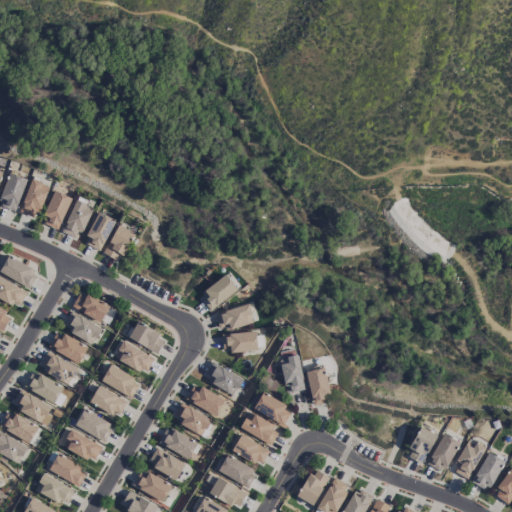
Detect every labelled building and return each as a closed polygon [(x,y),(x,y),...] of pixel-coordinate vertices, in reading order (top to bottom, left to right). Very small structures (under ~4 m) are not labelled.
[(27,179),(9,172),(0,194),(0,204),(14,210),(27,179)] [(19,211),(35,218),(48,185),(32,179),(19,211)] [(42,224),(59,229),(69,196),(52,190),(42,224)] [(62,233),(79,239),(91,205),(73,199),(62,233)] [(83,242),(98,251),(115,220),(99,212),(83,242)] [(102,252),(118,261),(134,233),(118,224),(102,252)] [(0,273),(30,287),(38,271),(6,256),(0,269),(0,273)] [(199,293),(208,308),(237,291),(228,276),(199,293)] [(27,290),(0,277),(0,298),(19,307),(27,290)] [(108,306),(80,290),(71,306),(99,322),(108,306)] [(218,329),(252,323),(249,305),(214,311),(218,329)] [(0,327),(4,329),(11,312),(0,307),(0,327)] [(62,328),(93,342),(101,325),(69,311),(62,328)] [(156,353),(165,337),(135,320),(126,336),(156,353)] [(222,349),(229,348),(230,353),(257,349),(255,331),(220,335),(222,349)] [(77,363),(87,346),(61,332),(52,349),(77,363)] [(147,372),(154,355),(121,342),(114,359),(147,372)] [(38,366),(72,386),(81,370),(47,350),(38,366)] [(287,393),(305,389),(297,353),(286,356),(287,362),(281,364),(287,393)] [(210,385),(235,394),(242,375),(210,363),(205,374),(213,377),(210,385)] [(139,381),(109,364),(100,380),(130,397),(139,381)] [(323,402),(322,396),(330,394),(324,367),(305,371),(312,405),(323,402)] [(63,386),(31,371),(23,388),(60,405),(64,396),(59,394),(63,386)] [(216,414),(224,398),(192,384),(185,400),(216,414)] [(89,401),(118,417),(127,400),(98,385),(89,401)] [(22,405),(19,411),(45,425),(50,415),(47,413),(51,406),(20,389),(13,401),(22,405)] [(291,407),(260,393),(253,409),(284,424),(291,407)] [(182,418),(179,424),(204,436),(212,418),(179,403),(174,414),(182,418)] [(74,424),(104,442),(113,426),(83,409),(74,424)] [(38,426),(14,413),(12,417),(5,414),(0,423),(0,426),(29,443),(38,426)] [(272,443),(278,426),(246,414),(240,430),(272,443)] [(405,455),(421,463),(437,435),(421,426),(405,455)] [(159,445),(189,458),(197,441),(167,428),(159,445)] [(62,446),(94,461),(102,444),(69,429),(62,446)] [(27,446),(0,431),(0,453),(18,463),(27,446)] [(446,471),(458,440),(440,433),(428,465),(446,471)] [(268,449),(240,434),(231,450),(259,465),(268,449)] [(452,471),(469,478),(484,446),(467,438),(452,471)] [(184,463),(156,446),(147,462),(175,479),(184,463)] [(470,481),(486,491),(504,461),(488,451),(470,481)] [(48,469),(78,486),(86,471),(57,454),(48,469)] [(247,487),(256,470),(226,454),(217,471),(247,487)] [(499,490),(495,495),(506,504),(511,496),(511,466),(495,487),(499,490)] [(328,477),(312,468),(296,496),(312,505),(328,477)] [(163,500),(171,484),(140,469),(132,486),(163,500)] [(35,490),(66,505),(74,489),(42,474),(35,490)] [(316,511),(334,511),(349,486),(333,477),(314,511),(316,511)] [(245,489),(215,478),(208,495),(239,506),(245,489)] [(342,511),(363,511),(372,495),(356,487),(342,511)] [(129,511),(153,511),(157,506),(128,490),(119,506),(129,511)] [(229,511),(202,497),(194,511),(229,511)] [(56,511),(30,498),(22,511),(56,511)] [(368,511),(388,511),(391,507),(376,498),(368,511)]
